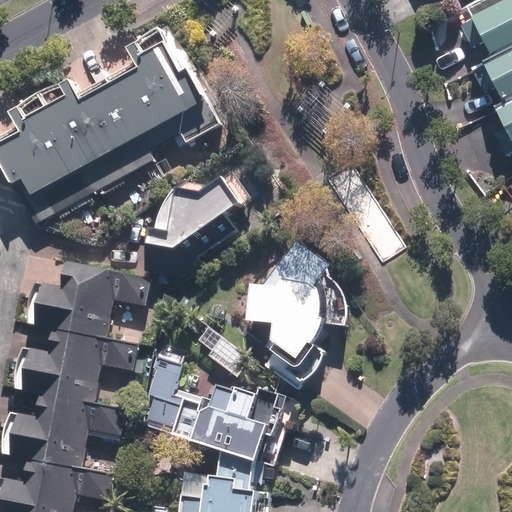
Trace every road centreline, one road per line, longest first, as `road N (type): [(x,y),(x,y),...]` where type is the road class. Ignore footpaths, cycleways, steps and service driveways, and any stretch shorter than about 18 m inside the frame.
road 1 (residential): [(511,305),(434,193),(397,77),(356,0)]
road 2 (residential): [(511,305),(408,396),(355,511)]
